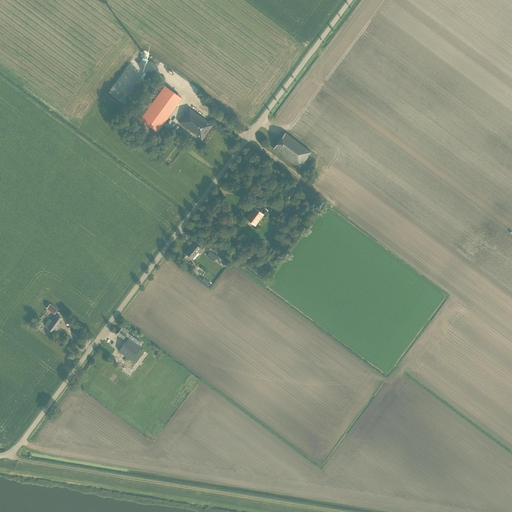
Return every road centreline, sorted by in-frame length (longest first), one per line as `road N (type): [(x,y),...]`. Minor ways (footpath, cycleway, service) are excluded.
road 1 (tertiary): [(0,455),(20,443),(350,0)]
road 2 (track): [(337,511),(10,452)]
